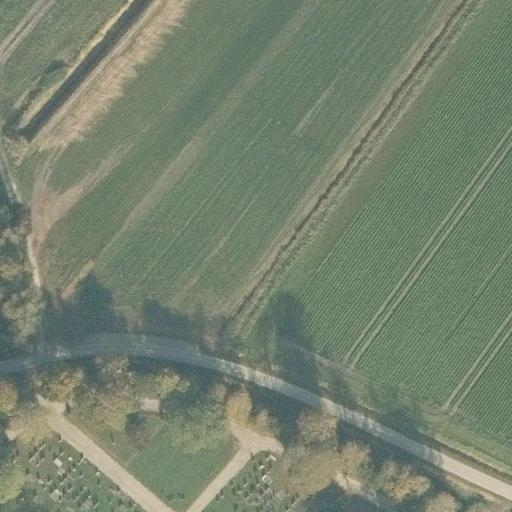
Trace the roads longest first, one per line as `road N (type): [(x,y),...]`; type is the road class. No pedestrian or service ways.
road 1 (unclassified): [(0,370),(116,351),(222,367),(511,494)]
road 2 (track): [(52,356),(0,157)]
